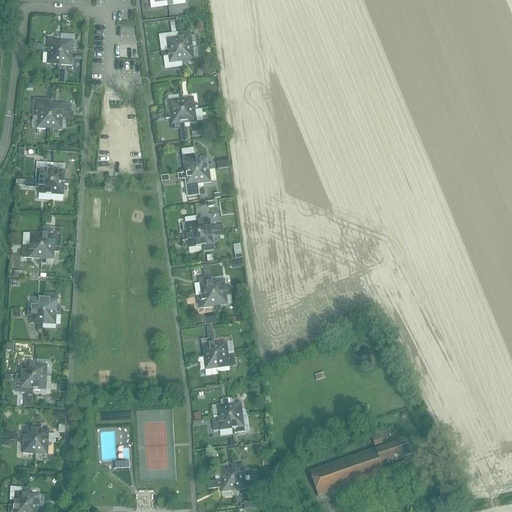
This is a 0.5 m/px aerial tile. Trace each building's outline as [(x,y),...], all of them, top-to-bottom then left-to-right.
[(178,37),(180,50),(197,48),(197,47),(201,47),(200,42),(195,42),(194,35),(190,36),(190,32),(178,33),(178,37)] [(43,48),(43,51),(60,52),(60,40),(61,36),(60,36),(60,34),(56,34),(55,40),(48,39),(47,49),(43,48)] [(60,40),(60,52),(72,53),(76,53),(76,52),(72,52),(73,41),(62,40),(62,36),(61,36),(60,40)] [(168,51),(180,50),(178,37),(166,39),(168,51)] [(197,48),(180,50),(182,62),(183,62),(184,65),(188,64),(187,61),(194,60),(199,59),(197,48)] [(168,51),(163,52),(164,57),(168,57),(169,64),(182,62),(180,50),(168,51)] [(43,52),(43,53),(47,54),(46,64),(57,65),(57,68),(57,69),(59,69),(60,52),(43,51),(43,52)] [(72,53),(60,52),(59,69),(61,69),(61,65),(71,65),(72,53)] [(169,112),(166,112),(166,114),(182,112),(180,100),(179,100),(178,96),(174,96),(174,100),(168,101),(169,112)] [(180,100),(182,112),(194,110),(199,109),(198,104),(194,105),(193,98),(180,100)] [(37,116),(49,117),(50,101),(36,100),(35,112),(37,112),(37,116)] [(50,101),(49,117),(62,118),(68,118),(69,106),(63,106),(52,105),(52,101),(50,101)] [(194,110),(182,112),(184,124),(184,128),(186,128),(186,124),(196,122),(194,110)] [(166,114),(165,114),(166,119),(170,118),(171,126),(182,124),(183,128),(184,128),(184,124),(182,112),(166,114)] [(48,134),(49,117),(37,116),(37,117),(32,116),(32,122),(37,122),(37,129),(47,129),(47,132),(47,134),(48,134)] [(49,117),(48,134),(50,134),(51,130),(61,130),(62,118),(49,117)] [(184,170),(180,171),(180,174),(196,172),(194,160),(195,160),(195,156),(194,155),(182,156),(182,161),(184,170)] [(195,160),(194,160),(196,172),(213,169),(213,165),(208,165),(207,158),(204,159),(204,157),(200,158),(200,159),(198,159),(197,156),(195,156),(195,160)] [(36,180),(35,181),(51,182),(52,170),(52,166),(53,164),(37,163),(36,169),(36,180)] [(213,169),(196,172),(198,188),(200,188),(200,184),(211,183),(209,171),(213,170),(213,169)] [(52,170),(51,182),(69,184),(69,182),(64,181),(64,171),(52,170)] [(180,174),(178,174),(178,180),(185,179),(186,190),(198,188),(196,172),(180,174)] [(51,195),(51,182),(35,181),(35,183),(39,183),(38,194),(49,195),(51,195)] [(53,200),(53,195),(63,195),(63,185),(69,185),(69,184),(51,182),(51,195),(49,195),(49,199),(53,200)] [(199,234),(211,232),(215,232),(215,231),(223,230),(222,226),(210,227),(209,220),(197,222),(199,234)] [(183,232),(186,231),(186,236),(199,234),(197,222),(182,224),(183,232)] [(45,230),(44,235),(42,234),(42,247),(59,248),(59,242),(54,242),(54,235),(48,235),(49,230),(45,230)] [(211,232),(199,234),(201,252),(214,251),(211,235),(215,235),(215,232),(211,232)] [(30,234),(29,246),(42,247),(42,234),(30,234)] [(199,234),(186,236),(181,236),(182,241),(187,241),(188,248),(199,247),(200,252),(201,252),(199,234)] [(244,240),(237,240),(237,254),(245,254),(244,240)] [(42,247),(29,246),(24,246),(24,254),(29,254),(28,258),(41,259),(42,247)] [(42,247),(41,259),(41,264),(46,264),(46,259),(53,260),(54,252),(59,252),(59,248),(42,247)] [(196,297),(213,295),(211,282),(210,278),(205,278),(206,283),(199,284),(200,293),(195,294),(195,297),(196,297)] [(223,281),(211,282),(213,295),(225,293),(231,292),(230,287),(224,288),(223,281)] [(220,312),(220,306),(227,305),(225,293),(213,295),(215,307),(215,313),(220,312)] [(202,309),(215,307),(213,295),(196,297),(197,309),(202,309)] [(32,299),(31,311),(43,312),(44,296),(43,296),(43,300),(32,299)] [(44,296),(43,312),(56,313),(57,301),(46,300),(47,296),(44,296)] [(31,311),(27,311),(27,316),(30,317),(30,324),(33,324),(34,325),(37,325),(37,331),(42,331),(43,324),(43,312),(31,311)] [(56,313),(43,312),(43,324),(55,325),(56,313)] [(203,358),(215,357),(213,344),(214,344),(213,339),(208,340),(208,345),(201,346),(203,357),(198,358),(198,359),(203,358)] [(213,344),(215,357),(228,355),(233,355),(232,353),(227,353),(226,343),(214,344),(213,344)] [(228,355),(215,357),(217,369),(229,367),(228,355)] [(217,374),(217,369),(215,357),(203,358),(205,371),(215,369),(216,374),(217,374)] [(34,364),(33,376),(46,377),(46,365),(36,364),(36,360),(34,360),(34,364)] [(17,375),(33,376),(34,364),(22,364),(21,374),(17,374),(17,375)] [(20,394),(32,394),(33,376),(17,375),(17,376),(16,375),(15,381),(21,381),(20,394)] [(46,377),(33,376),(32,394),(45,395),(46,379),(50,379),(51,378),(46,377)] [(229,399),(227,400),(230,417),(242,415),(241,411),(240,403),(229,404),(229,399)] [(230,417),(227,400),(222,400),(223,405),(215,406),(217,417),(213,417),(213,419),(217,419),(230,417)] [(242,415),(230,417),(231,429),(232,434),(244,432),(244,428),(242,415)] [(213,419),(211,419),(213,432),(219,431),(231,429),(230,417),(217,419),(213,419)] [(24,423),(23,441),(35,442),(36,429),(36,424),(24,423)] [(36,429),(35,442),(47,442),(47,443),(54,443),(54,439),(55,434),(48,434),(48,430),(36,429)] [(374,448),(382,445),(379,437),(372,440),(374,448)] [(34,462),(35,442),(23,441),(18,441),(18,447),(22,447),(22,453),(33,454),(33,462),(34,462)] [(35,462),(36,454),(47,455),(47,443),(47,442),(35,442),(34,462),(35,462)] [(403,457),(410,455),(407,445),(405,446),(404,442),(399,444),(398,442),(374,450),(309,472),(317,497),(383,474),(380,466),(403,458),(403,457)] [(222,468),(218,468),(220,480),(220,481),(232,479),(230,467),(232,466),(232,462),(226,463),(222,468)] [(247,472),(244,472),(243,465),(232,466),(230,467),(232,479),(244,477),(248,477),(247,472)] [(239,496),(239,491),(246,490),(245,483),(249,482),(249,477),(248,477),(244,477),(232,479),(233,491),(234,497),(239,496)] [(220,480),(207,482),(208,489),(220,487),(221,493),(233,491),(232,479),(220,481),(220,480)] [(10,493),(9,505),(26,506),(26,494),(27,494),(27,488),(22,488),(21,492),(14,492),(14,493),(10,493)] [(26,494),(26,506),(42,507),(42,506),(38,506),(39,495),(27,494),(26,494)]
